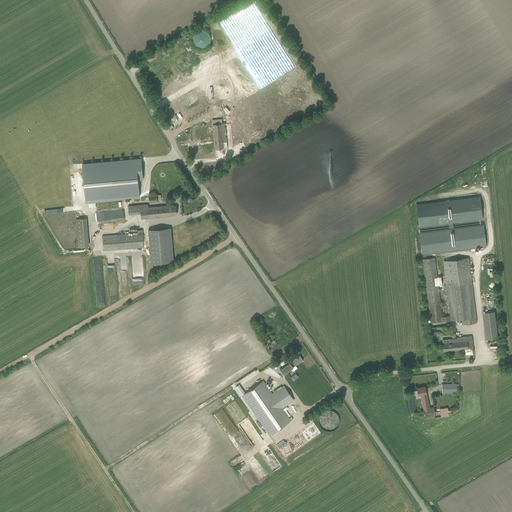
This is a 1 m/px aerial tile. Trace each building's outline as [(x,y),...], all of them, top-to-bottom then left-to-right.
[(266,21),(232,30),(237,50),(230,52),(233,62),(241,59),(243,64),(275,55),(266,21)] [(192,35),(200,49),(212,41),(204,28),(192,35)] [(245,117),(304,101),(299,82),(271,89),(271,88),(257,91),(258,95),(244,99),(242,92),(283,81),(278,60),(236,71),(236,68),(217,73),(223,98),(239,94),(245,117)] [(222,119),(212,120),(215,149),(220,148),(223,148),(227,148),(226,142),(227,141),(225,123),(222,123),(222,119)] [(235,143),(254,142),(253,124),(234,125),(235,143)] [(86,202),(139,197),(138,180),(143,179),(141,158),(82,164),(86,202)] [(480,195),(416,203),(419,227),(449,223),(449,227),(420,231),(422,254),(486,246),(484,223),(454,227),(453,222),(482,219),(480,195)] [(140,219),(164,217),(169,216),(169,215),(176,214),(175,206),(173,206),(173,205),(168,206),(148,208),(147,204),(127,206),(128,214),(140,213),(140,219)] [(87,218),(77,219),(78,247),(89,247),(87,218)] [(173,262),(170,227),(148,229),(151,264),(173,262)] [(103,251),(143,247),(141,230),(137,230),(137,233),(102,236),(103,251)] [(468,258),(443,261),(450,316),(442,317),(435,258),(422,259),(426,289),(431,323),(461,319),(462,325),(476,323),(476,317),(471,283),(468,258)] [(109,289),(110,298),(118,298),(118,289),(109,289)] [(486,339),(498,338),(494,311),(482,313),(486,339)] [(271,343),(274,342),(271,335),(264,338),(266,342),(269,340),(271,343)] [(472,336),(457,338),(458,338),(442,340),(443,351),(473,348),(472,336)] [(299,355),(280,369),(283,374),(291,369),(295,365),(303,360),(299,355)] [(241,396),(269,436),(291,421),(282,408),(294,400),(284,386),(272,394),(263,381),(241,396)] [(445,393),(457,393),(457,384),(442,384),(442,393),(442,394),(445,394),(445,393)] [(425,387),(417,388),(417,390),(414,391),(415,396),(421,395),(424,413),(425,416),(434,414),(433,407),(429,408),(426,392),(425,387)] [(407,398),(409,413),(415,411),(413,397),(407,398)] [(440,408),(441,417),(449,416),(448,407),(440,408)] [(338,414),(322,411),(319,426),(335,430),(338,414)]
